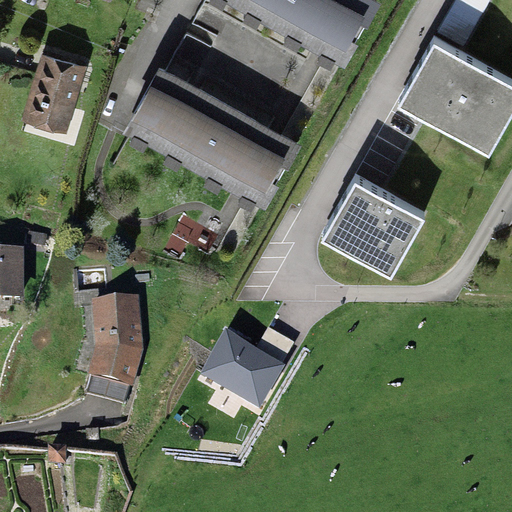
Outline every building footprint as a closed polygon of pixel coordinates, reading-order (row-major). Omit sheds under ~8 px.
[(249,0),(249,1),(302,30),(307,21),(318,27),(313,36),(323,41),(347,55),(377,0),(249,0)] [(511,79),(456,47),(433,34),(403,85),(427,99),(433,102),(431,106),(462,124),(465,121),(496,139),(511,111),(511,79)] [(34,55),(20,118),(66,128),(80,65),(34,55)] [(177,77),(157,66),(125,123),(157,141),(162,132),(173,138),(168,147),(221,176),(226,167),(237,173),(232,182),(242,187),(266,201),(298,143),(277,132),(276,133),(273,131),(256,122),(257,120),(198,88),(197,89),(176,78),(177,77)] [(378,185),(354,172),(326,222),(349,235),(355,239),(353,242),(377,256),(379,252),(395,261),(424,212),(378,185)] [(9,254),(0,254),(0,299),(19,299),(18,254),(16,254),(15,249),(9,249),(9,254)] [(125,406),(137,354),(133,304),(94,308),(98,351),(84,396),(125,406)] [(256,346),(283,361),(294,342),(267,326),(256,346)] [(201,373),(258,405),(283,361),(256,346),(226,329),(201,373)] [(69,451),(49,450),(48,467),(68,469),(69,451)]
